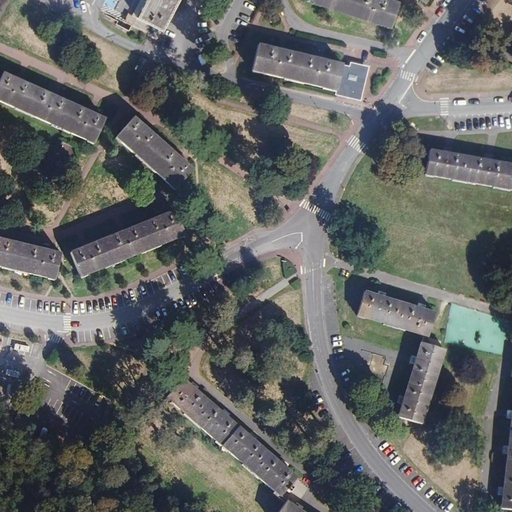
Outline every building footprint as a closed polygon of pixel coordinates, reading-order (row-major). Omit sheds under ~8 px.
[(151,0),(141,0),(129,24),(158,41),(163,31),(141,19),(151,0)] [(151,0),(141,19),(163,31),(180,0),(151,0)] [(356,0),(307,0),(307,1),(351,16),(356,0)] [(356,0),(351,16),(393,30),(402,3),(393,0),(356,0)] [(409,0),(420,8),(425,0),(426,0),(428,1),(428,0),(409,0)] [(259,47),(253,75),(301,86),(307,57),(287,52),(288,48),(280,46),(278,52),(259,47)] [(317,59),(307,57),(301,86),(341,95),(347,66),(325,61),(326,57),(318,55),(317,59)] [(349,61),(340,98),(363,103),(372,67),(349,61)] [(27,82),(20,79),(5,71),(0,79),(0,96),(94,147),(105,124),(97,120),(90,116),(63,101),(55,97),(27,82)] [(58,92),(55,97),(63,101),(65,96),(58,92)] [(90,116),(97,120),(100,115),(93,111),(90,116)] [(195,169),(189,165),(182,160),(151,137),(145,132),(134,122),(120,142),(180,189),(195,169)] [(149,127),(145,132),(151,137),(155,132),(149,127)] [(511,164),(488,161),(482,160),(443,153),(434,151),(425,149),(420,174),(511,190),(511,164)] [(182,160),(189,165),(193,160),(186,154),(182,160)] [(93,249),(85,253),(71,258),(80,279),(188,235),(181,214),(168,219),(161,222),(130,234),(124,236),(93,249)] [(161,222),(168,219),(166,214),(158,217),(161,222)] [(122,230),(124,236),(130,234),(128,227),(122,230)] [(3,244),(0,243),(0,267),(55,281),(60,259),(50,257),(42,255),(3,244)] [(82,247),(85,253),(93,249),(91,244),(82,247)] [(42,255),(50,257),(52,250),(44,247),(42,255)] [(378,291),(376,297),(384,299),(385,293),(378,291)] [(420,338),(424,340),(432,315),(422,312),(414,309),(384,299),(376,297),(363,292),(355,317),(420,338)] [(414,309),(422,312),(425,306),(416,302),(414,309)] [(439,344),(424,340),(420,338),(413,359),(411,365),(401,398),(398,405),(394,417),(419,426),(443,351),(438,349),(439,344)] [(292,479),(283,471),(277,467),(251,444),(245,439),(225,421),(218,415),(194,394),(186,387),(180,382),(164,400),(275,499),(281,492),(286,497),(292,489),(287,485),(292,479)] [(190,383),(186,387),(194,394),(197,389),(193,385),(190,383)] [(501,487),(500,496),(498,510),(511,511),(511,392),(510,410),(509,418),(505,447),(505,454),(501,487)] [(222,411),(218,415),(225,421),(228,416),(224,413),(222,411)] [(245,439),(251,444),(254,439),(251,437),(249,435),(245,439)] [(277,467),(283,471),(286,466),(283,464),(281,462),(277,467)] [(296,511),(292,509),(282,502),(275,511),(296,511)]
